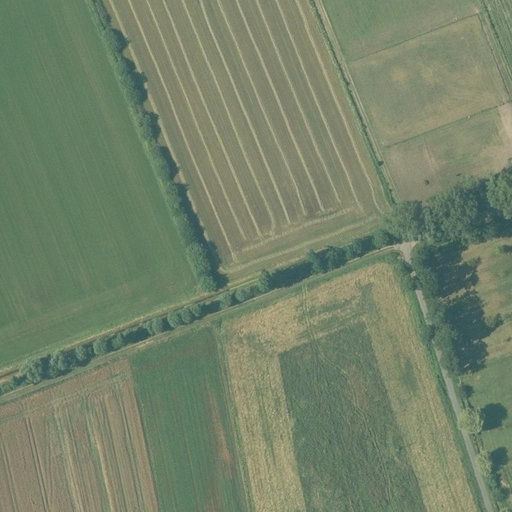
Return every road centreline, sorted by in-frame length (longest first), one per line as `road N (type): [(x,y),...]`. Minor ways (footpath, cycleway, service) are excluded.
road 1 (track): [(0,399),(511,203)]
road 2 (unclassified): [(489,511),(404,244)]
